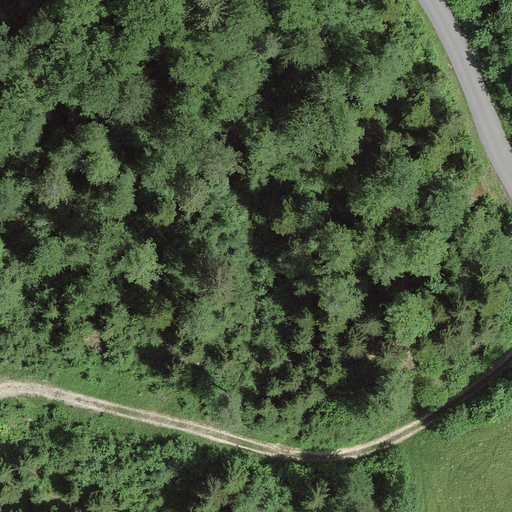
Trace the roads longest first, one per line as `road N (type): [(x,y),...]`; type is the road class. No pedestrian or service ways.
road 1 (track): [(511,339),(494,365),(410,423),(324,452),(17,387),(0,391)]
road 2 (unclassified): [(430,0),(511,175)]
